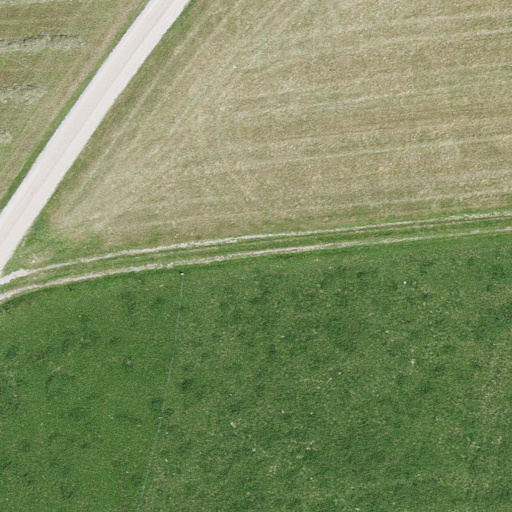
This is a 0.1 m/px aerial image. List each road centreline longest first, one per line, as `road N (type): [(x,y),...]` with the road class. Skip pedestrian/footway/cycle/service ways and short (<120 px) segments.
road 1 (track): [(0,276),(511,226)]
road 2 (track): [(188,0),(0,268)]
